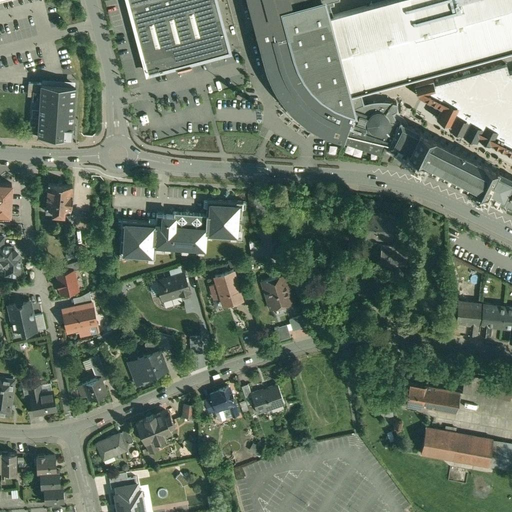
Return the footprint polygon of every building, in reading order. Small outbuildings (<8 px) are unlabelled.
[(125,0),(146,75),(184,64),(232,51),(218,0),(125,0)] [(511,0),(382,0),(337,13),(333,14),(330,3),(334,2),(333,0),(247,0),(253,19),(256,32),(257,33),(263,58),(265,64),(266,68),(267,71),(268,74),(269,75),(270,77),(273,83),(274,87),(277,90),(280,95),(285,101),(287,104),(290,106),(298,115),(303,119),(305,121),(314,126),(319,129),(325,132),(332,135),(367,146),(380,150),(383,142),(386,143),(386,144),(387,143),(398,121),(396,120),(394,120),(389,118),(387,114),(385,110),(381,108),(376,108),(372,109),(369,112),(352,106),(348,93),(361,90),(382,84),(414,76),(418,75),(457,65),(482,58),(502,52),(511,49),(511,0)] [(478,136),(505,150),(511,135),(511,119),(510,117),(511,114),(511,69),(509,71),(506,62),(498,64),(504,85),(478,136)] [(450,123),(449,126),(477,140),(478,136),(504,85),(498,64),(464,73),(468,87),(450,123)] [(436,116),(450,123),(468,87),(464,73),(447,77),(450,87),(441,105),(436,116)] [(450,87),(447,77),(434,81),(433,77),(414,82),(417,93),(441,105),(450,87)] [(75,85),(28,82),(28,95),(32,95),(29,133),(72,136),(75,85)] [(376,108),(374,99),(370,99),(367,100),(364,101),(361,90),(348,93),(352,106),(369,112),(372,109),(376,108)] [(389,118),(394,120),(396,117),(395,115),(393,111),(396,109),(397,107),(397,104),(396,100),(392,100),(388,99),(384,99),(379,99),(374,99),(376,108),(381,108),(385,110),(387,114),(389,118)] [(399,118),(398,120),(399,120),(398,121),(387,143),(386,144),(386,143),(385,144),(401,152),(405,154),(405,155),(406,155),(420,127),(419,127),(418,128),(410,124),(403,121),(400,120),(401,119),(399,118)] [(441,140),(421,129),(421,128),(420,127),(406,155),(408,156),(419,161),(419,162),(422,163),(422,162),(429,166),(461,182),(468,185),(468,186),(471,188),(471,187),(482,193),(485,195),(485,194),(489,196),(491,197),(497,200),(496,200),(498,201),(498,200),(502,202),(502,203),(505,204),(505,205),(508,206),(508,205),(511,207),(511,175),(498,168),(481,160),(474,156),(441,140)] [(11,183),(0,182),(0,215),(9,216),(11,183)] [(72,185),(48,183),(46,212),(52,213),(55,217),(60,217),(63,214),(63,213),(70,214),(71,205),(72,205),(73,194),(72,194),(72,185)] [(165,222),(123,220),(122,255),(157,256),(158,246),(210,248),(211,234),(242,236),(243,202),(209,201),(208,214),(165,212),(165,222)] [(394,213),(366,211),(366,214),(357,213),(356,230),(364,231),(364,235),(366,236),(366,234),(375,235),(375,237),(376,237),(376,235),(383,236),(382,240),(389,240),(390,237),(392,237),(394,213)] [(382,240),(381,240),(379,260),(406,262),(407,242),(389,240),(382,240)] [(12,247),(3,247),(0,246),(0,259),(1,260),(6,266),(6,274),(19,275),(20,256),(19,255),(20,254),(15,248),(14,249),(12,247)] [(82,258),(74,262),(65,264),(66,271),(73,269),(74,270),(84,268),(82,258)] [(190,261),(184,263),(187,275),(194,273),(190,261)] [(219,296),(221,303),(243,297),(241,289),(243,288),(240,277),(238,277),(234,267),(212,273),(215,282),(209,284),(213,298),(219,296)] [(66,271),(56,273),(58,280),(56,280),(58,287),(59,287),(61,294),(78,290),(74,270),(73,269),(66,271)] [(183,271),(157,280),(162,296),(165,298),(170,296),(171,294),(180,291),(180,294),(183,296),(186,297),(189,294),(190,291),(183,271)] [(284,273),(262,280),(270,307),(276,306),(275,305),(278,305),(278,306),(279,306),(284,305),(285,304),(285,303),(287,302),(293,300),(284,273)] [(480,302),(458,299),(456,318),(467,320),(466,330),(476,331),(478,321),(480,302)] [(23,305),(16,306),(15,304),(8,305),(14,330),(22,328),(23,333),(36,330),(33,315),(30,300),(23,302),(23,305)] [(397,303),(384,301),(382,325),(394,324),(397,303)] [(92,302),(70,307),(71,309),(63,311),(67,328),(73,327),(74,329),(79,328),(80,335),(91,333),(89,326),(97,324),(92,302)] [(504,304),(482,302),(480,321),(479,331),(490,333),(491,322),(501,323),(504,304)] [(511,304),(504,304),(501,323),(501,324),(511,325),(510,340),(511,340),(511,304)] [(42,313),(33,315),(36,330),(45,328),(42,313)] [(276,326),(280,340),(294,336),(292,329),(306,325),(303,314),(290,317),(291,322),(276,326)] [(166,335),(153,341),(156,350),(157,350),(158,351),(171,347),(166,335)] [(156,350),(137,358),(141,366),(144,364),(149,375),(166,368),(165,368),(158,351),(157,350),(156,350)] [(100,376),(82,383),(87,394),(88,398),(107,391),(102,379),(113,375),(109,366),(98,370),(100,376)] [(28,376),(20,377),(25,396),(30,395),(28,387),(30,386),(29,382),(28,376)] [(14,379),(0,377),(0,413),(5,414),(5,413),(6,414),(9,415),(14,379)] [(511,385),(466,377),(464,391),(509,399),(511,385)] [(459,390),(400,379),(397,400),(456,411),(459,390)] [(82,383),(77,385),(81,396),(87,394),(82,383)] [(248,383),(241,385),(245,396),(252,394),(251,392),(248,383)] [(277,383),(251,392),(252,394),(258,412),(284,403),(277,383)] [(40,393),(39,385),(30,386),(28,387),(30,395),(33,414),(56,410),(53,391),(40,393)] [(229,385),(218,388),(219,389),(210,392),(212,397),(216,409),(222,407),(226,417),(238,413),(233,397),(234,397),(232,391),(231,391),(229,385)] [(212,397),(204,399),(209,412),(216,409),(212,397)] [(392,401),(380,405),(385,418),(396,414),(392,401)] [(195,404),(183,403),(182,416),(194,417),(195,404)] [(162,411),(155,414),(154,414),(144,418),(145,419),(137,422),(137,421),(136,422),(136,423),(137,423),(144,442),(145,443),(146,442),(150,451),(158,448),(155,441),(165,437),(165,436),(164,436),(164,434),(170,432),(172,432),(169,426),(174,423),(170,413),(165,415),(163,411),(162,411)] [(493,438),(425,425),(420,452),(488,464),(493,438)] [(128,429),(122,431),(127,443),(133,441),(128,429)] [(119,433),(95,442),(102,459),(126,450),(119,433)] [(502,439),(493,438),(488,464),(497,465),(502,439)] [(511,441),(502,439),(497,465),(511,468),(511,441)] [(260,455),(263,448),(254,443),(251,450),(260,455)] [(17,452),(1,452),(1,451),(1,472),(17,472),(17,452)] [(55,455),(45,455),(45,454),(37,455),(37,456),(36,456),(37,472),(40,472),(56,470),(55,455)] [(56,470),(40,472),(41,487),(44,487),(60,486),(59,470),(56,470)] [(126,471),(108,474),(111,488),(116,487),(116,486),(137,482),(136,476),(127,478),(126,471)] [(183,475),(180,472),(176,477),(178,479),(179,480),(180,482),(181,483),(182,485),(182,487),(183,487),(189,484),(186,479),(183,475)] [(137,482),(116,486),(116,487),(117,493),(115,494),(117,503),(115,504),(116,511),(144,511),(141,489),(138,489),(137,482)] [(60,486),(44,487),(45,502),(64,501),(63,485),(60,486)]
